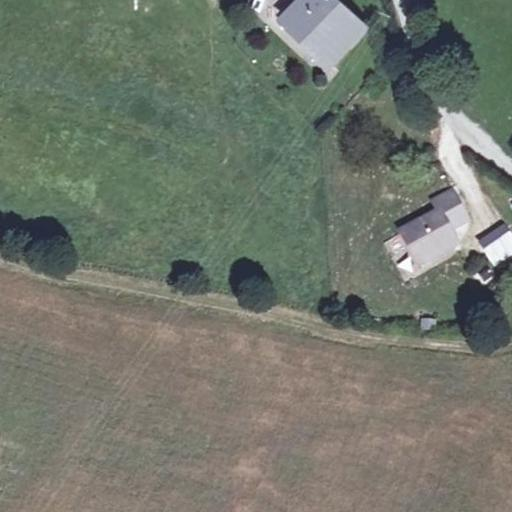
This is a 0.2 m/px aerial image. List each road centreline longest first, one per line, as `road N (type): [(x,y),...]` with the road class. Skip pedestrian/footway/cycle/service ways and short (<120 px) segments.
road 1 (track): [(511,345),(454,347),(292,318),(69,275),(0,248)]
road 2 (residential): [(511,159),(423,81),(399,0)]
